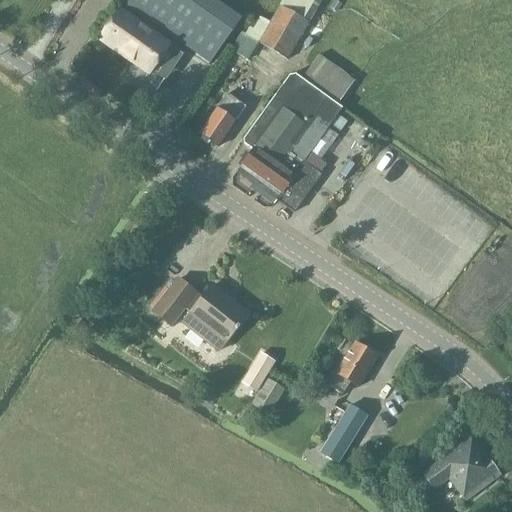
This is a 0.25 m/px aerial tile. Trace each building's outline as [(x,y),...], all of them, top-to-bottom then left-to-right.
[(214,0),(116,0),(211,66),(242,19),(214,0)] [(283,0),(270,25),(259,44),(288,61),(310,24),(305,21),(317,0),(316,0),(283,0)] [(137,66),(151,76),(171,44),(163,38),(119,8),(98,39),(137,66)] [(354,82),(319,56),(303,78),(339,104),(354,82)] [(253,151),(242,166),(282,194),(277,201),(294,214),(321,177),(321,176),(320,175),(319,174),(326,165),(319,160),(329,146),(336,151),(336,150),(330,145),(340,131),(347,135),(341,130),(351,116),(357,120),(358,119),(342,108),(338,105),(295,75),(289,76),(244,141),(244,145),(253,151)] [(229,97),(201,137),(217,148),(245,109),(229,97)] [(219,353),(226,344),(249,315),(212,287),(204,298),(178,278),(150,314),(171,329),(186,310),(190,314),(182,324),(219,353)] [(359,390),(379,357),(355,342),(335,375),(336,376),(329,387),(343,396),(350,384),(359,390)] [(242,383),(257,392),(275,362),(260,352),(242,383)] [(252,405),(268,416),(285,389),(268,379),(252,405)] [(368,417),(350,406),(321,454),(338,466),(368,417)] [(422,473),(429,482),(434,489),(449,479),(465,501),(501,476),(481,448),(479,449),(471,438),(422,473)]
